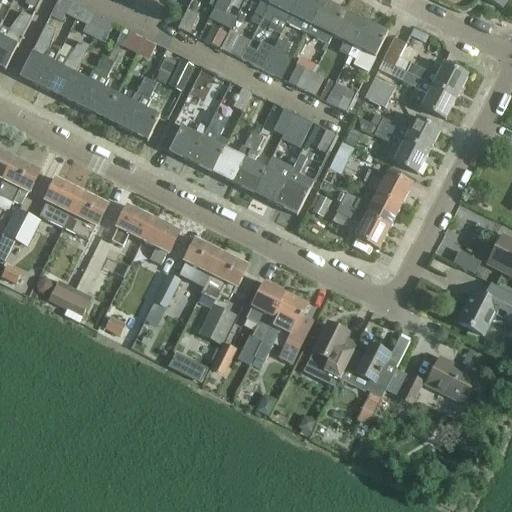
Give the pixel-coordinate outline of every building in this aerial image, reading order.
[(61,0),(59,0),(56,6),(67,12),(70,4),(61,0)] [(212,0),(209,7),(215,10),(219,0),(212,0)] [(233,0),(219,0),(214,11),(215,11),(225,16),(233,0)] [(255,0),(261,3),(254,17),(262,21),(272,0),(255,0)] [(287,25),(299,0),(272,0),(262,21),(262,22),(271,26),(275,19),(287,25)] [(286,26),(307,36),(324,3),(318,0),(299,0),(287,25),(286,26)] [(481,0),(503,11),(507,0),(481,0)] [(324,3),(307,36),(328,47),(333,39),(345,13),(324,3)] [(81,10),(70,4),(67,12),(77,17),(81,10)] [(178,31),(189,36),(198,18),(187,12),(178,31)] [(353,49),(354,49),(366,24),(345,13),(333,39),(344,44),(339,54),(348,58),(353,49)] [(107,23),(103,30),(114,35),(117,28),(107,23)] [(353,49),(348,58),(357,63),(362,53),(374,60),(375,60),(388,35),(366,24),(354,49),(353,49)] [(220,51),(228,34),(213,27),(205,44),(220,51)] [(128,33),(117,28),(114,35),(125,40),(128,33)] [(229,34),(220,52),(231,57),(240,39),(229,34)] [(49,48),(25,36),(6,74),(29,86),(49,48)] [(394,41),(383,63),(395,69),(406,47),(394,41)] [(274,52),(274,50),(262,43),(257,53),(248,49),(241,62),(263,73),(274,52)] [(165,51),(154,46),(150,53),(161,59),(165,51)] [(72,59),(49,48),(29,86),(53,98),(72,59)] [(175,57),(165,51),(161,59),(172,64),(175,57)] [(292,61),(274,52),(263,73),(281,82),(292,61)] [(96,71),(72,59),(53,98),(77,109),(96,71)] [(412,66),(407,75),(422,83),(433,88),(433,89),(457,101),(468,79),(444,66),(441,73),(429,67),(427,70),(423,67),(421,71),(412,66)] [(288,85),(305,94),(314,76),(297,67),(288,85)] [(119,83),(96,71),(77,109),(100,121),(119,83)] [(407,75),(402,84),(418,92),(428,97),(422,110),(446,122),(457,101),(433,89),(422,83),(407,75)] [(324,81),(314,76),(305,94),(315,99),(324,81)] [(374,81),(369,91),(390,101),(395,91),(374,81)] [(336,85),(329,82),(319,101),(327,105),(336,85)] [(143,94),(119,83),(100,121),(124,133),(143,94)] [(357,96),(336,85),(327,105),(348,115),(357,96)] [(242,91),(233,109),(243,114),(252,96),(242,91)] [(390,101),(369,91),(364,101),(385,111),(390,101)] [(166,106),(143,94),(124,133),(147,145),(166,106)] [(169,155),(191,166),(215,116),(210,113),(202,128),(200,127),(195,136),(183,130),(182,129),(169,155)] [(359,119),(429,155),(440,133),(416,121),(417,120),(409,116),(402,128),(375,115),(371,125),(359,119)] [(215,116),(191,166),(212,176),(224,151),(214,145),(215,142),(221,145),(231,123),(221,119),(215,116)] [(294,117),(289,127),(299,132),(307,137),(313,126),(304,122),(294,117)] [(429,155),(359,119),(359,120),(361,132),(393,147),(386,161),(394,165),(417,177),(429,155)] [(326,133),(317,151),(327,156),(337,138),(326,133)] [(350,133),(345,144),(356,150),(361,139),(350,133)] [(212,176),(233,187),(258,137),(252,134),(244,149),(242,148),(237,157),(224,151),(212,176)] [(254,197),(267,172),(254,166),(259,155),(256,154),(264,140),(258,137),(233,187),(254,197)] [(342,144),(329,171),(342,177),(355,151),(342,144)] [(0,188),(13,161),(0,154),(0,188)] [(300,157),(300,158),(275,208),(297,219),(314,184),(299,177),(307,161),(300,157)] [(0,188),(0,211),(4,213),(8,212),(11,206),(13,206),(14,205),(21,208),(27,196),(29,196),(40,174),(13,161),(0,188)] [(267,172),(254,197),(275,208),(288,182),(293,172),(272,161),(267,172)] [(323,183),(331,187),(337,176),(329,172),(323,183)] [(377,197),(401,209),(412,188),(388,175),(383,185),(377,197)] [(367,192),(377,197),(383,185),(374,180),(367,192)] [(39,219),(64,232),(82,195),(55,182),(44,204),(46,205),(39,219)] [(82,195),(64,232),(88,244),(95,229),(97,230),(108,208),(82,195)] [(320,199),(315,197),(308,211),(313,213),(312,215),(324,221),(332,204),(320,199)] [(347,197),(342,206),(390,230),(401,209),(377,197),(371,210),(347,197)] [(390,230),(342,206),(337,216),(361,229),(355,240),(379,252),(390,230)] [(129,237),(143,244),(154,222),(127,208),(116,231),(118,232),(112,244),(123,249),(129,237)] [(13,249),(15,243),(28,218),(15,212),(3,237),(0,243),(13,249)] [(28,218),(15,243),(27,249),(40,224),(28,218)] [(154,222),(143,244),(156,250),(149,263),(160,268),(167,256),(169,257),(180,235),(154,222)] [(92,236),(84,261),(100,266),(108,241),(92,236)] [(511,241),(503,237),(487,267),(511,280),(511,241)] [(204,290),(222,256),(195,242),(184,265),(186,265),(180,278),(204,290)] [(204,290),(203,292),(201,297),(202,298),(202,297),(215,302),(218,301),(220,298),(228,302),(235,290),(236,291),(248,269),(222,256),(204,290)] [(480,267),(459,257),(454,267),(475,278),(480,267)] [(74,283),(83,287),(91,269),(82,265),(74,283)] [(16,287),(21,276),(7,269),(2,280),(16,287)] [(179,282),(167,276),(153,304),(165,310),(179,282)] [(41,278),(27,277),(26,296),(40,297),(41,278)] [(49,303),(65,312),(75,292),(58,284),(49,303)] [(250,339),(237,365),(250,371),(254,363),(262,346),(286,297),(264,286),(252,310),(246,322),(259,328),(253,340),(250,339)] [(490,324),(511,324),(511,297),(492,287),(484,300),(474,295),(458,325),(483,338),(490,324)] [(75,292),(65,312),(82,320),(92,301),(75,292)] [(308,308),(286,297),(262,346),(272,351),(280,333),(291,339),(280,362),(293,368),(313,324),(302,319),(308,308)] [(198,336),(220,347),(234,320),(212,308),(198,336)] [(120,339),(125,328),(111,320),(105,332),(120,339)] [(328,326),(314,355),(313,354),(303,374),(336,390),(339,383),(354,353),(343,347),(349,337),(328,326)] [(224,377),(237,352),(224,345),(211,371),(224,377)] [(354,353),(339,383),(365,395),(366,393),(370,395),(357,422),(361,424),(357,434),(364,438),(381,401),(397,370),(387,365),(390,358),(369,347),(364,358),(354,353)] [(176,356),(169,370),(201,386),(208,372),(176,356)] [(463,406),(476,380),(454,368),(454,367),(441,360),(427,388),(463,406)] [(412,407),(423,384),(411,378),(400,401),(412,407)] [(269,420),(277,406),(271,403),(268,409),(263,406),(258,415),(269,420)] [(314,428),(304,423),(299,432),(309,437),(314,428)]
